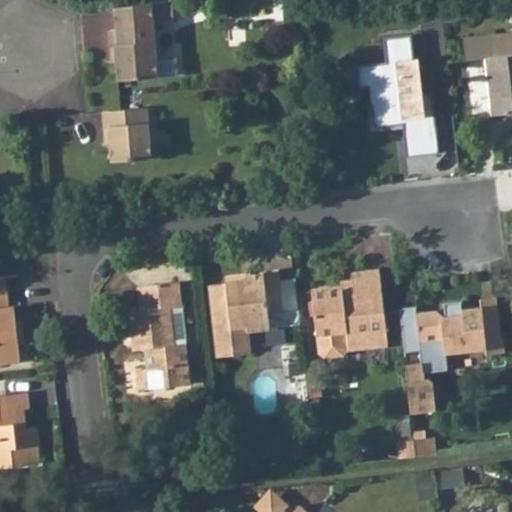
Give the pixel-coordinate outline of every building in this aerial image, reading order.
[(148,2),(150,22),(170,20),(168,0),(148,2)] [(112,43),(115,77),(156,73),(150,22),(148,2),(111,6),(113,28),(106,28),(107,43),(112,43)] [(412,33),(385,35),(387,60),(372,61),(376,101),(372,101),(372,102),(374,123),(393,121),(393,118),(402,117),(403,127),(402,127),(405,155),(438,151),(435,125),(431,90),(421,91),(418,56),(414,57),(412,33)] [(511,36),(482,39),(487,119),(511,116),(511,36)] [(372,61),(357,62),(361,103),(372,102),(372,101),(376,101),(372,61)] [(146,106),(101,110),(102,125),(108,124),(111,154),(151,151),(146,106)] [(341,292),(313,295),(321,356),(326,360),(346,358),(349,353),(387,349),(379,273),(352,276),(355,299),(342,300),(341,292)] [(230,295),(214,297),(222,361),(255,357),(252,338),(304,332),(302,318),(287,319),(282,278),(251,282),(251,287),(230,290),(230,295)] [(1,286),(0,286),(0,375),(19,373),(12,315),(5,317),(1,286)] [(191,394),(179,291),(138,296),(141,320),(128,322),(131,352),(140,351),(141,360),(146,359),(148,380),(135,381),(137,400),(191,394)] [(486,302),(486,310),(491,354),(506,353),(500,300),(486,302)] [(491,354),(486,310),(466,312),(466,304),(448,305),(450,327),(445,328),(440,323),(421,325),(421,317),(402,319),(410,385),(425,384),(428,406),(454,403),(451,367),(492,364),(493,371),(511,369),(510,353),(506,353),(491,354)] [(33,403),(10,405),(12,420),(21,419),(35,418),(33,403)] [(12,420),(10,405),(0,406),(0,478),(46,474),(41,439),(24,441),(21,419),(12,420)] [(419,459),(440,456),(438,440),(417,443),(419,459)] [(401,445),(403,461),(419,459),(417,443),(401,445)] [(285,511),(270,498),(256,511),(285,511)]
